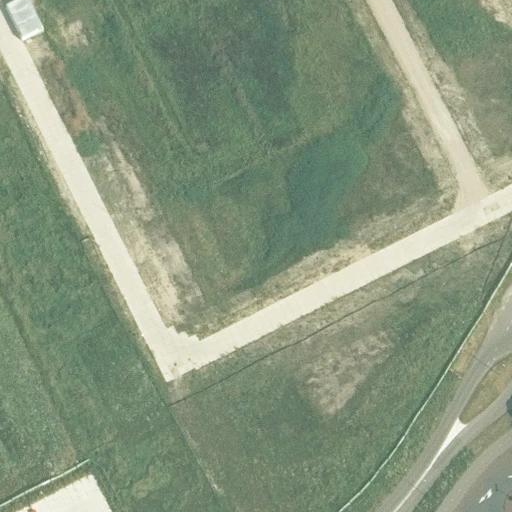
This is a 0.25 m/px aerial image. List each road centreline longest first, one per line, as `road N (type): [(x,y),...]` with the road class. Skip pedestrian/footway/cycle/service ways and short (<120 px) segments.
road 1 (residential): [(17,54),(169,354),(180,359),(194,359),(484,214)]
road 2 (residential): [(373,0),(484,214)]
road 3 (residential): [(0,327),(89,510)]
